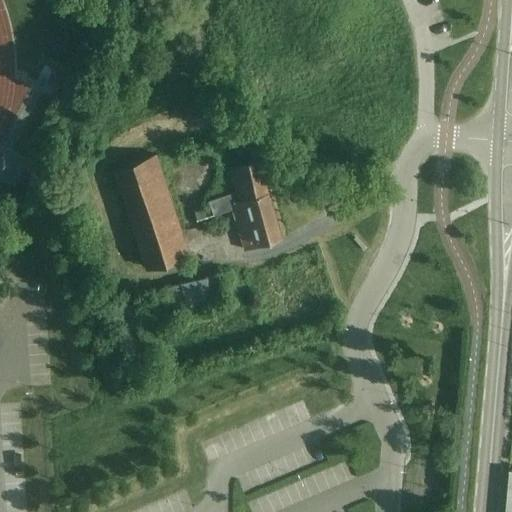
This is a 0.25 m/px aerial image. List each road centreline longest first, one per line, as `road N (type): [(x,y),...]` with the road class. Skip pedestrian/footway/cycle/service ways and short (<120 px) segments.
road 1 (tertiary): [(486,511),(503,311)]
road 2 (tertiary): [(496,135),(503,311)]
road 3 (residential): [(409,0),(427,77),(423,136)]
road 4 (tertiary): [(505,0),(496,135)]
